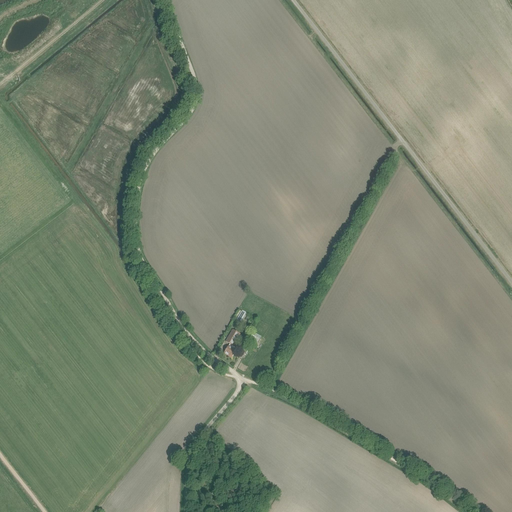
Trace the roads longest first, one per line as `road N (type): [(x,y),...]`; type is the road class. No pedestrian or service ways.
road 1 (track): [(240,380),(184,332),(135,250),(131,218),(149,155),(196,105),(168,0)]
road 2 (unclassified): [(511,284),(292,0)]
road 3 (unclassified): [(183,511),(190,446),(240,380)]
road 4 (track): [(0,82),(94,0)]
